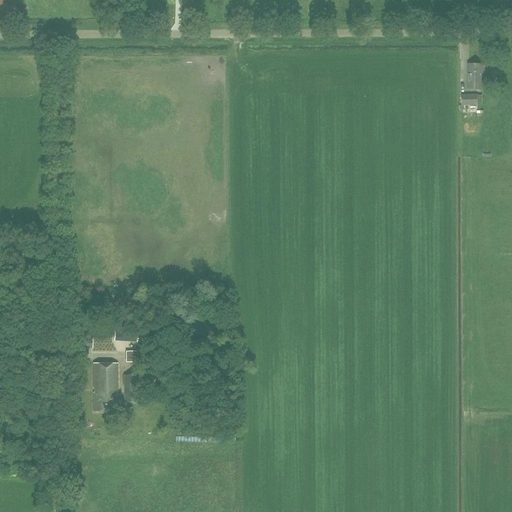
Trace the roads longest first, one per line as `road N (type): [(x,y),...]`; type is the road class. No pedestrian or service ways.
road 1 (unclassified): [(511,32),(57,35)]
road 2 (unclassified): [(58,359),(57,35)]
